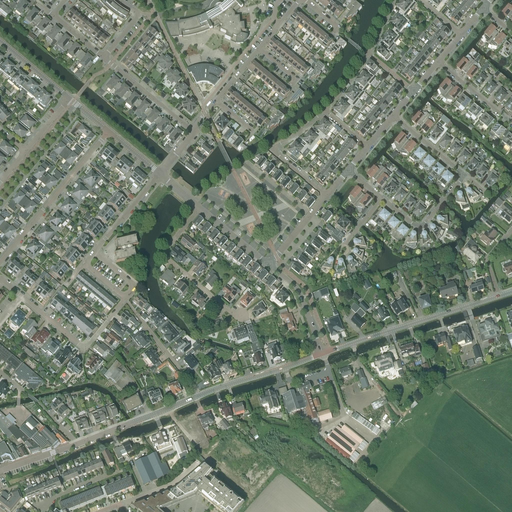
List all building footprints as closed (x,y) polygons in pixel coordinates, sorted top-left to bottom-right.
[(16,10),(16,11),(20,15),(23,11),(25,13),(28,10),(26,8),(29,5),(28,4),(25,1),(24,2),(24,1),(23,2),(21,0),(20,0),(14,8),(16,10)] [(108,11),(115,3),(114,3),(112,2),(113,1),(111,0),(109,0),(103,7),(101,8),(106,13),(108,11)] [(225,3),(222,5),(222,4),(221,4),(220,4),(219,4),(218,4),(217,5),(216,6),(215,7),(215,8),(215,9),(215,10),(214,11),(211,12),(208,14),(205,15),(202,16),(199,17),(196,19),(193,19),(190,20),(187,21),(184,21),(181,22),(178,22),(178,23),(176,24),(173,24),(169,24),(166,24),(171,37),(172,37),(176,37),(179,37),(179,38),(182,38),(182,36),(187,36),(190,35),(193,34),(197,34),(200,33),(203,31),(206,30),(209,29),(210,30),(213,29),(212,28),(216,26),(219,24),(220,25),(222,26),(221,30),(227,33),(225,37),(234,41),(233,42),(237,43),(237,44),(238,44),(239,44),(240,44),(241,44),(242,44),(243,43),(244,43),(244,42),(245,41),(246,41),(246,40),(246,39),(247,38),(247,37),(247,36),(246,33),(245,33),(244,23),(240,24),(240,17),(235,17),(235,14),(234,14),(235,13),(238,11),(240,8),(241,9),(243,7),(242,6),(243,5),(245,3),(247,0),(227,0),(225,3)] [(326,0),(322,5),(322,6),(322,5),(324,7),(326,9),(332,0),(326,0)] [(330,12),(336,5),(332,1),(333,0),(332,0),(326,9),(326,8),(328,10),(330,12)] [(362,7),(353,0),(346,8),(350,12),(344,19),(345,19),(346,18),(348,19),(348,20),(351,17),(352,19),(355,16),(356,17),(355,17),(356,17),(358,13),(357,13),(358,11),(358,12),(362,7)] [(400,2),(411,10),(416,4),(412,0),(408,0),(408,1),(407,0),(400,0),(400,1),(401,1),(400,2)] [(473,4),(468,0),(464,0),(463,2),(470,8),(473,4)] [(11,11),(2,4),(0,2),(0,9),(7,16),(11,11)] [(411,10),(400,2),(397,6),(401,10),(399,12),(409,21),(405,17),(411,10)] [(460,6),(467,12),(470,8),(463,2),(460,6)] [(113,15),(119,6),(118,7),(116,5),(117,5),(115,3),(108,11),(113,15)] [(336,5),(330,12),(332,13),(331,14),(333,15),(341,6),(337,3),(336,5)] [(509,18),(511,14),(511,4),(510,4),(501,14),(504,16),(505,15),(509,18)] [(467,12),(460,6),(458,5),(455,9),(463,16),(467,12)] [(117,20),(123,10),(123,9),(123,10),(121,9),(121,8),(119,6),(113,15),(118,18),(116,20),(117,20)] [(338,19),(344,11),(345,10),(341,6),(333,15),(334,15),(336,16),(335,17),(338,19)] [(67,20),(69,21),(78,11),(73,8),(66,17),(68,19),(67,20)] [(29,11),(27,14),(29,16),(26,19),(30,23),(32,21),(36,25),(41,18),(39,16),(38,17),(37,16),(39,14),(38,13),(38,12),(35,10),(34,9),(31,12),(29,11)] [(452,13),(460,20),(463,16),(455,9),(452,13)] [(123,10),(117,20),(122,24),(125,19),(126,19),(128,15),(127,15),(128,13),(126,12),(126,11),(123,10)] [(73,24),(80,16),(76,13),(78,12),(78,11),(69,21),(70,21),(72,22),(71,23),(73,24)] [(293,24),(295,22),(301,15),(301,14),(299,12),(299,13),(297,11),(289,20),(293,24)] [(393,19),(403,28),(409,21),(399,12),(403,16),(401,18),(396,14),(393,18),(393,19)] [(460,20),(452,13),(448,17),(457,24),(460,20)] [(299,25),(305,18),(301,15),(295,22),(299,25)] [(80,16),(73,24),(74,25),(74,24),(76,26),(75,26),(77,28),(78,27),(84,20),(80,16)] [(303,28),(309,21),(305,18),(299,25),(303,28)] [(47,34),(48,32),(51,29),(53,27),(50,25),(49,26),(48,25),(50,23),(49,22),(46,19),(46,20),(45,19),(43,22),(41,20),(38,23),(40,25),(37,29),(42,33),(43,31),(47,34)] [(397,35),(403,28),(393,19),(389,24),(393,27),(391,30),(401,37),(397,35)] [(84,20),(78,27),(80,29),(79,29),(81,31),(89,21),(88,23),(84,20)] [(89,21),(81,31),(82,31),(84,32),(83,33),(85,34),(93,25),(89,21)] [(307,31),(313,24),(309,21),(303,28),(307,31)] [(151,28),(149,30),(147,32),(157,40),(155,38),(158,35),(161,33),(157,24),(155,23),(152,26),(153,27),(151,29),(151,28)] [(313,24),(307,31),(311,35),(316,28),(313,24)] [(93,25),(85,34),(86,34),(87,35),(87,36),(89,38),(96,29),(92,26),(93,25)] [(441,25),(438,29),(446,36),(450,32),(441,25)] [(488,44),(497,32),(494,29),(494,28),(492,26),(483,36),(485,41),(488,44)] [(57,42),(58,41),(61,37),(63,36),(60,33),(59,35),(58,34),(60,31),(59,31),(60,30),(56,27),(56,28),(55,27),(53,30),(51,29),(48,32),(50,33),(47,37),(52,41),(53,39),(57,42)] [(96,29),(89,38),(90,37),(91,39),(93,41),(100,33),(101,31),(98,27),(96,29)] [(315,38),(320,31),(316,28),(311,35),(315,38)] [(446,36),(438,29),(435,33),(443,40),(446,36)] [(385,35),(385,36),(395,44),(401,37),(391,30),(395,32),(393,35),(388,31),(384,35),(385,35)] [(320,31),(315,38),(318,41),(319,41),(324,34),(320,31)] [(157,40),(147,32),(143,36),(153,44),(157,40)] [(97,44),(104,36),(100,33),(93,41),(94,40),(95,42),(97,44)] [(431,37),(440,44),(443,40),(435,33),(431,37)] [(497,48),(505,37),(502,35),(502,36),(498,33),(488,44),(491,47),(492,46),(497,47),(497,48)] [(317,43),(321,46),(328,38),(329,37),(327,35),(326,36),(324,34),(319,41),(318,41),(317,43)] [(67,51),(69,49),(68,49),(71,46),(73,44),(70,42),(69,43),(68,42),(70,40),(69,39),(70,38),(67,36),(66,36),(65,36),(63,39),(61,37),(58,41),(60,42),(57,45),(62,50),(64,48),(67,51)] [(108,39),(104,36),(97,44),(99,45),(99,46),(101,47),(108,39)] [(140,40),(150,48),(153,44),(143,36),(140,40)] [(389,51),(395,44),(385,36),(381,40),(385,44),(383,46),(393,54),(389,51)] [(272,50),(272,49),(278,43),(280,40),(275,37),(268,46),(270,48),(269,48),(272,50)] [(440,44),(431,37),(428,41),(437,48),(440,44)] [(330,39),(328,38),(321,46),(325,49),(333,40),(331,39),(330,39)] [(333,42),(325,52),(325,53),(326,52),(328,54),(328,55),(329,53),(331,55),(334,53),(335,54),(335,55),(338,52),(339,52),(339,53),(341,49),(340,49),(342,47),(343,48),(346,44),(340,39),(336,45),(333,42)] [(150,48),(140,40),(137,44),(145,50),(147,52),(150,48)] [(426,46),(433,52),(437,48),(428,41),(429,43),(426,46)] [(276,53),(281,46),(278,43),(272,49),(272,50),(276,53)] [(74,56),(77,59),(83,52),(80,50),(79,51),(78,51),(80,48),(79,48),(80,47),(77,44),(76,45),(75,44),(73,47),(71,46),(68,49),(69,49),(70,50),(67,54),(72,58),(74,56)] [(134,47),(142,54),(145,50),(137,44),(134,47)] [(280,56),(285,49),(281,46),(276,53),(280,56)] [(393,54),(383,46),(387,49),(385,51),(381,48),(377,53),(387,61),(393,54)] [(433,52),(426,46),(423,50),(430,56),(433,52)] [(142,54),(134,47),(131,51),(139,58),(142,54)] [(284,59),(289,52),(285,49),(280,56),(284,59)] [(418,53),(427,60),(430,56),(423,50),(420,54),(419,53),(418,53)] [(127,55),(135,62),(139,58),(131,51),(127,55)] [(85,54),(83,52),(77,59),(81,62),(79,64),(82,66),(74,75),(78,79),(92,63),(90,61),(92,58),(91,58),(92,57),(89,54),(88,55),(87,54),(85,57),(84,56),(85,54)] [(287,63),(293,56),(289,52),(284,59),(287,63)] [(427,60),(418,53),(415,57),(423,64),(427,60)] [(135,62),(127,55),(124,59),(134,67),(132,66),(135,62)] [(291,66),(297,59),(293,56),(287,63),(291,66)] [(168,70),(172,65),(170,63),(171,61),(166,57),(165,59),(162,57),(158,61),(161,63),(159,66),(164,70),(166,68),(168,70)] [(412,61),(420,68),(423,64),(415,57),(412,61)] [(464,72),(474,61),(471,58),(470,59),(465,58),(457,68),(460,70),(460,69),(464,72)] [(134,67),(124,59),(121,63),(130,71),(134,67)] [(295,69),(301,62),(297,59),(291,66),(295,69)] [(321,71),(325,67),(316,60),(310,68),(314,72),(308,79),(309,77),(311,79),(311,80),(314,77),(315,79),(318,76),(319,77),(321,73),(320,73),(321,71)] [(370,69),(368,72),(376,79),(374,77),(380,70),(369,61),(366,66),(370,69)] [(420,68),(412,61),(409,65),(417,72),(420,68)] [(470,79),(479,69),(477,64),(474,61),(465,73),(468,76),(467,77),(470,79)] [(4,65),(2,63),(0,65),(0,70),(3,73),(10,65),(7,62),(4,65)] [(252,73),(253,73),(253,72),(258,66),(259,65),(257,63),(256,64),(254,62),(248,70),(252,73)] [(301,62),(295,69),(299,72),(305,65),(301,62)] [(305,64),(305,65),(299,72),(301,74),(303,76),(310,68),(305,64)] [(14,68),(10,65),(3,73),(9,78),(14,73),(11,71),(14,68)] [(405,69),(414,76),(417,72),(409,65),(405,69)] [(220,78),(224,73),(219,70),(215,68),(211,67),(206,66),(202,66),(197,67),(193,68),(188,70),(194,83),(195,82),(197,85),(199,84),(201,83),(203,83),(205,83),(207,83),(210,84),(212,85),(214,87),(221,79),(220,78)] [(257,76),(262,69),(258,66),(253,72),(253,73),(257,76)] [(261,79),(266,72),(262,69),(257,76),(261,79)] [(414,76),(405,69),(402,73),(410,80),(414,76)] [(176,84),(180,79),(178,77),(179,75),(175,71),(173,73),(170,71),(166,75),(169,78),(167,80),(172,84),(174,82),(176,84)] [(16,75),(14,73),(9,78),(8,80),(13,85),(22,75),(19,72),(16,75)] [(265,82),(270,75),(266,72),(261,79),(265,82)] [(360,76),(360,77),(370,85),(376,79),(368,72),(370,73),(368,76),(363,72),(359,76),(360,76)] [(479,85),(480,87),(485,81),(487,83),(492,77),(488,74),(486,76),(483,73),(474,83),(478,86),(479,85)] [(26,78),(22,75),(13,85),(19,90),(21,88),(25,83),(23,81),(26,78)] [(269,85),(274,79),(270,75),(265,82),(269,85)] [(147,85),(151,81),(146,76),(142,81),(147,85)] [(116,92),(118,90),(120,87),(121,87),(122,85),(119,83),(118,84),(117,83),(119,81),(118,80),(119,79),(116,77),(115,77),(114,77),(112,80),(110,78),(97,94),(101,97),(108,88),(111,91),(113,89),(116,92)] [(358,87),(365,93),(364,92),(370,85),(360,77),(356,81),(360,85),(358,87)] [(273,88),(278,82),(274,79),(269,85),(273,88)] [(443,98),(452,86),(449,83),(450,82),(447,80),(438,90),(441,95),(440,95),(443,98)] [(28,85),(25,83),(21,88),(27,93),(34,85),(30,82),(28,85)] [(277,91),(282,85),(278,82),(273,88),(277,91)] [(394,82),(391,86),(399,93),(402,89),(394,82)] [(493,82),(484,92),(488,95),(489,94),(490,95),(495,90),(497,92),(502,86),(498,82),(498,83),(496,84),(493,82)] [(37,88),(34,85),(27,93),(33,98),(37,93),(35,91),(37,88)] [(118,90),(119,91),(116,95),(125,102),(128,98),(131,95),(132,93),(129,91),(128,92),(127,92),(129,89),(129,88),(126,85),(125,86),(125,85),(122,88),(121,87),(120,87),(118,90)] [(184,98),(188,93),(186,91),(188,89),(183,85),(181,87),(179,85),(174,90),(177,92),(175,94),(180,98),(182,96),(184,98)] [(282,85),(277,91),(280,94),(281,95),(286,88),(282,85)] [(349,91),(359,100),(365,93),(358,87),(359,88),(357,90),(352,86),(349,90),(349,91)] [(399,93),(391,86),(387,90),(396,97),(399,93)] [(452,101),(461,91),(458,89),(457,90),(453,87),(444,98),(446,101),(447,100),(452,101)] [(288,90),(286,88),(281,95),(280,94),(280,95),(284,98),(284,99),(290,91),(288,90)] [(229,101),(229,100),(235,93),(235,94),(236,93),(232,89),(225,97),(227,99),(229,101)] [(301,99),(305,94),(298,89),(294,95),(291,93),(283,103),(286,105),(287,103),(289,105),(293,103),(294,104),(293,105),(294,105),(296,102),(297,103),(299,99),(300,98),(301,99)] [(384,94),(392,101),(396,97),(387,90),(384,94)] [(504,90),(503,90),(495,99),(495,100),(498,103),(499,102),(500,104),(505,98),(507,100),(511,94),(511,93),(508,91),(506,93),(504,90)] [(347,102),(353,107),(359,100),(349,91),(345,96),(349,99),(347,102)] [(40,95),(37,93),(33,98),(39,103),(46,95),(42,92),(40,95)] [(233,104),(239,97),(235,94),(235,93),(229,100),(229,101),(233,104)] [(137,109),(138,107),(141,103),(142,102),(140,100),(139,101),(138,100),(140,98),(139,97),(139,96),(136,94),(135,94),(132,96),(131,95),(128,98),(129,100),(127,103),(131,107),(133,106),(137,109)] [(392,101),(384,94),(381,98),(389,105),(392,101)] [(46,95),(39,103),(37,105),(43,110),(49,103),(47,101),(49,98),(46,95)] [(460,106),(464,109),(471,102),(466,98),(462,95),(453,107),(454,105),(458,109),(460,106)] [(237,107),(243,100),(239,97),(233,104),(237,107)] [(378,102),(386,109),(389,105),(381,98),(378,102)] [(190,110),(192,112),(196,107),(194,105),(196,103),(191,99),(189,101),(186,99),(182,104),(185,106),(183,108),(188,112),(190,110)] [(241,110),(247,103),(243,100),(237,107),(241,110)] [(338,105),(348,114),(353,107),(347,102),(345,104),(341,100),(337,104),(338,105)] [(147,117),(148,115),(151,112),(152,110),(150,108),(149,109),(148,108),(150,106),(149,105),(146,102),(146,103),(145,102),(142,105),(141,103),(138,107),(140,108),(137,112),(142,116),(143,114),(147,117)] [(386,109),(378,102),(374,106),(383,113),(386,109)] [(245,113),(251,107),(247,103),(241,110),(245,113)] [(342,121),(348,114),(338,105),(334,110),(338,113),(336,116),(342,121)] [(474,105),(464,116),(465,116),(467,114),(470,117),(472,116),(476,119),(482,111),(478,108),(477,108),(474,105)] [(371,110),(379,117),(383,113),(374,106),(371,110)] [(249,117),(255,110),(251,107),(245,113),(249,117)] [(281,121),(284,116),(275,109),(270,116),(274,119),(267,128),(268,127),(270,128),(270,129),(274,126),(275,128),(274,128),(275,128),(277,125),(278,126),(278,127),(280,123),(280,122),(279,122),(280,120),(281,121)] [(6,112),(0,116),(0,120),(2,123),(6,119),(8,121),(13,116),(8,110),(6,112)] [(157,125),(158,124),(161,120),(163,119),(160,116),(159,118),(158,117),(160,114),(159,114),(159,113),(156,110),(156,111),(155,110),(153,113),(151,112),(148,115),(150,117),(147,120),(152,124),(153,122),(157,125)] [(253,120),(259,113),(255,110),(249,117),(253,120)] [(379,117),(371,110),(368,114),(376,121),(379,117)] [(419,126),(429,115),(426,112),(425,113),(420,112),(420,111),(412,122),(415,124),(416,123),(419,126)] [(32,126),(33,126),(34,125),(35,124),(36,123),(37,122),(37,123),(38,122),(26,113),(28,115),(25,118),(24,117),(22,116),(19,121),(29,130),(30,129),(29,129),(32,126)] [(259,113),(253,120),(257,123),(263,116),(262,116),(259,113)] [(365,118),(373,125),(376,121),(368,114),(365,118)] [(219,115),(213,121),(217,124),(216,125),(222,130),(228,123),(225,120),(224,121),(221,118),(218,116),(219,115)] [(263,115),(262,116),(263,116),(257,123),(259,125),(258,125),(261,127),(267,119),(263,115)] [(426,133),(434,123),(432,118),(429,115),(420,127),(424,130),(423,131),(426,133)] [(485,115),(476,126),(478,124),(482,127),(483,125),(487,129),(494,121),(489,117),(489,118),(485,115)] [(373,125),(365,118),(364,118),(366,119),(363,123),(361,121),(361,122),(370,128),(373,125)] [(163,131),(167,134),(172,127),(170,125),(169,126),(168,125),(170,123),(169,122),(170,122),(166,119),(166,120),(165,119),(163,122),(161,120),(158,124),(160,125),(157,129),(162,133),(163,131)] [(320,124),(330,132),(336,125),(329,120),(327,123),(323,119),(319,123),(320,123),(320,124)] [(358,125),(366,132),(370,128),(361,122),(358,125)] [(24,136),(25,135),(26,134),(27,134),(28,133),(29,132),(30,132),(19,123),(18,123),(20,124),(17,127),(16,130),(14,132),(12,131),(23,140),(21,139),(24,136)] [(78,131),(82,134),(86,130),(82,127),(82,126),(78,123),(71,131),(72,132),(70,134),(75,139),(77,136),(75,135),(78,131)] [(330,132),(320,124),(316,128),(320,132),(318,134),(316,132),(324,139),(330,132)] [(435,140),(435,141),(442,134),(441,133),(443,131),(440,129),(442,127),(437,124),(432,131),(434,133),(430,137),(431,137),(430,138),(434,141),(435,140)] [(497,124),(488,135),(490,133),(493,137),(495,135),(499,138),(505,131),(501,127),(500,127),(497,124)] [(366,132),(358,125),(355,130),(363,136),(366,132)] [(172,127),(167,134),(170,137),(169,139),(172,141),(164,150),(168,153),(181,137),(179,136),(182,133),(181,132),(182,132),(178,129),(178,130),(177,129),(175,131),(174,130),(175,129),(172,127)] [(86,130),(82,134),(86,137),(83,141),(81,139),(79,142),(84,146),(86,144),(87,145),(94,136),(90,133),(86,130)] [(239,138),(234,134),(229,130),(223,138),(227,142),(228,142),(227,142),(230,138),(235,143),(237,140),(239,138)] [(306,136),(316,144),(322,138),(324,139),(316,132),(314,135),(309,131),(306,135),(306,136)] [(444,148),(445,149),(451,141),(448,139),(450,136),(446,132),(441,138),(443,140),(440,144),(440,145),(440,146),(443,149),(444,148)] [(398,151),(407,140),(404,137),(405,136),(402,133),(393,144),(394,144),(396,148),(395,149),(398,151)] [(511,136),(511,137),(508,134),(499,145),(500,144),(504,147),(506,145),(510,149),(511,146),(511,136)] [(316,144),(306,136),(302,140),(306,144),(304,146),(301,144),(310,151),(316,144)] [(239,138),(237,140),(235,143),(232,146),(237,150),(240,146),(243,149),(243,150),(247,148),(247,147),(246,148),(242,144),(243,142),(244,142),(239,138)] [(348,138),(344,142),(352,149),(356,145),(348,138)] [(65,155),(69,151),(65,147),(68,144),(70,145),(72,143),(67,139),(65,141),(63,139),(60,143),(61,144),(57,148),(65,155)] [(453,156),(454,156),(460,149),(459,149),(461,146),(459,144),(460,142),(456,139),(450,146),(452,148),(449,152),(449,153),(449,154),(452,157),(453,156)] [(201,149),(203,150),(206,152),(209,155),(213,151),(213,150),(213,151),(209,148),(214,143),(211,140),(207,146),(205,144),(201,149)] [(407,155),(416,145),(413,143),(412,144),(408,141),(399,152),(402,154),(407,155)] [(6,160),(6,159),(7,159),(7,158),(8,156),(8,155),(9,154),(11,151),(13,152),(2,142),(2,143),(3,144),(1,147),(0,147),(0,154),(6,160)] [(291,147),(301,156),(307,149),(310,151),(301,144),(299,146),(294,142),(291,146),(292,147),(291,147)] [(352,149),(344,142),(341,146),(349,153),(352,149)] [(65,155),(73,161),(77,157),(77,158),(80,154),(79,152),(81,150),(76,146),(74,148),(76,150),(72,154),(69,151),(65,155)] [(339,151),(346,157),(349,153),(341,146),(342,147),(339,151)] [(113,151),(109,147),(106,150),(106,149),(104,148),(102,150),(98,154),(101,156),(102,155),(107,159),(113,151)] [(301,156),(291,147),(287,152),(292,155),(290,157),(296,163),(301,156)] [(62,159),(65,155),(57,148),(54,152),(53,151),(50,156),(51,157),(50,159),(55,163),(57,161),(55,159),(58,156),(62,159)] [(414,161),(415,161),(416,161),(417,161),(418,161),(419,161),(420,160),(425,155),(425,154),(425,153),(424,152),(423,151),(422,151),(421,150),(421,151),(419,150),(417,153),(415,151),(417,148),(410,157),(414,161)] [(462,164),(463,164),(469,157),(469,156),(471,154),(468,152),(468,151),(464,148),(459,154),(461,156),(458,160),(459,160),(458,161),(462,164)] [(193,158),(195,160),(198,162),(201,164),(201,165),(205,160),(201,157),(206,152),(203,150),(199,155),(197,154),(197,153),(193,158)] [(112,167),(116,161),(114,160),(118,155),(113,151),(107,159),(111,163),(109,165),(112,167)] [(346,157),(339,151),(336,155),(343,161),(346,157)] [(331,158),(339,165),(343,161),(336,155),(334,154),(331,158)] [(471,171),(472,172),(478,164),(480,162),(477,159),(478,158),(474,154),(468,161),(471,163),(467,168),(469,169),(468,169),(469,170),(470,170),(471,171)] [(73,161),(65,155),(62,159),(66,162),(63,166),(61,164),(59,166),(64,171),(66,169),(67,170),(70,166),(70,165),(73,161)] [(255,157),(259,161),(256,165),(255,165),(260,169),(264,164),(266,161),(267,161),(262,157),(259,155),(255,157)] [(423,169),(424,168),(424,169),(425,169),(426,169),(427,169),(428,169),(429,168),(430,168),(434,162),(435,161),(434,161),(433,160),(433,159),(432,159),(431,158),(430,158),(430,159),(429,158),(426,161),(424,159),(426,156),(419,165),(423,169)] [(339,165),(331,158),(328,162),(336,169),(339,165)] [(116,161),(112,167),(114,169),(115,168),(119,172),(127,163),(123,159),(122,159),(119,163),(116,161)] [(194,167),(198,162),(195,160),(191,165),(189,163),(185,167),(185,168),(185,167),(193,174),(197,169),(197,170),(194,167)] [(268,176),(272,171),(275,168),(270,164),(267,161),(266,161),(264,164),(267,167),(263,172),(268,176)] [(325,166),(333,172),(336,169),(328,162),(325,166)] [(45,179),(48,175),(44,172),(48,168),(49,170),(51,167),(46,163),(44,165),(43,164),(40,168),(40,169),(37,173),(45,179)] [(127,163),(119,172),(124,176),(123,176),(126,179),(130,173),(128,171),(132,167),(132,166),(127,163)] [(433,176),(434,177),(435,177),(436,177),(437,177),(437,176),(438,176),(438,175),(439,176),(444,170),(443,170),(444,169),(443,168),(442,167),(441,166),(440,166),(439,166),(438,165),(435,168),(433,167),(436,164),(435,163),(428,172),(433,176)] [(483,163),(478,169),(480,171),(476,175),(478,176),(478,177),(478,178),(479,178),(480,179),(480,178),(481,179),(488,172),(485,170),(487,166),(483,163)] [(374,180),(384,168),(381,166),(381,167),(376,165),(375,165),(367,175),(370,178),(371,177),(374,180)] [(333,172),(325,166),(321,169),(330,176),(333,172)] [(275,168),(272,171),(275,174),(271,179),(276,183),(276,182),(280,178),(283,175),(278,171),(275,168)] [(318,173),(326,180),(330,176),(321,169),(318,173)] [(381,187),(389,177),(387,172),(387,171),(385,169),(375,180),(379,183),(378,184),(381,187)] [(130,173),(126,179),(124,180),(127,182),(129,180),(133,184),(141,174),(136,170),(137,170),(136,170),(133,175),(130,173)] [(489,186),(491,187),(493,185),(494,185),(494,184),(495,183),(494,183),(497,180),(496,179),(498,177),(496,175),(497,173),(493,170),(487,177),(489,179),(486,183),(487,184),(487,185),(488,186),(489,186)] [(48,175),(45,179),(53,186),(56,182),(57,182),(60,178),(59,177),(60,175),(55,171),(53,173),(55,175),(52,178),(48,175)] [(437,180),(442,184),(445,187),(448,184),(453,178),(452,177),(453,177),(452,176),(452,175),(451,175),(450,174),(449,173),(448,174),(447,173),(444,176),(442,174),(445,171),(437,180)] [(86,176),(94,183),(96,184),(102,177),(97,173),(95,176),(91,172),(90,174),(89,173),(86,176)] [(45,179),(37,173),(33,177),(33,176),(30,180),(31,181),(29,183),(34,188),(36,185),(35,184),(38,180),(41,183),(45,179)] [(323,184),(326,180),(318,173),(315,177),(323,184)] [(145,178),(141,174),(133,184),(138,187),(142,183),(142,184),(144,182),(143,181),(146,178),(145,178)] [(284,189),(288,185),(291,181),(291,182),(291,181),(286,177),(286,178),(283,175),(280,178),(283,181),(279,185),(284,189)] [(94,183),(86,176),(84,179),(85,180),(83,181),(87,185),(85,187),(90,191),(96,184),(94,183)] [(391,195),(397,187),(399,185),(396,182),(392,178),(387,184),(389,186),(386,191),(387,192),(387,193),(388,193),(389,194),(391,195)] [(45,179),(41,183),(45,186),(42,190),(40,189),(38,191),(43,195),(45,193),(47,194),(50,190),(49,190),(53,186),(45,179)] [(292,196),(296,191),(299,188),(294,184),(291,182),(291,181),(288,185),(291,188),(288,192),(292,196),(293,196),(292,196)] [(406,195),(408,192),(405,190),(406,188),(402,185),(396,192),(398,194),(395,198),(396,199),(396,200),(396,201),(397,201),(398,202),(398,201),(400,202),(406,195)] [(90,191),(85,187),(83,189),(79,186),(78,188),(77,187),(75,190),(83,197),(86,192),(88,194),(90,191)] [(353,205),(363,194),(359,191),(360,190),(357,187),(349,197),(349,198),(351,202),(350,203),(353,205)] [(24,204),(28,200),(24,197),(27,193),(29,194),(31,192),(26,188),(24,190),(22,189),(19,193),(20,193),(16,197),(24,204)] [(300,202),(304,198),(307,195),(302,191),(299,188),(296,191),(300,194),(296,199),(300,203),(301,203),(300,202)] [(83,197),(75,190),(72,193),(73,194),(72,195),(76,199),(74,201),(79,205),(81,202),(79,201),(83,197)] [(118,190),(112,197),(121,205),(124,202),(125,200),(125,201),(122,198),(124,195),(118,190)] [(473,193),(470,191),(470,190),(469,190),(468,190),(467,190),(467,191),(466,191),(466,192),(466,193),(469,201),(473,199),(476,202),(479,198),(482,195),(476,190),(473,193)] [(463,198),(462,195),(462,194),(461,194),(460,193),(459,193),(458,193),(458,194),(457,194),(457,195),(456,203),(460,204),(463,210),(469,208),(470,208),(466,197),(463,198)] [(362,209),(371,199),(368,196),(367,197),(364,194),(354,206),(357,208),(357,207),(362,209)] [(415,203),(412,200),(414,198),(414,197),(410,194),(405,200),(407,202),(404,206),(405,207),(406,208),(406,209),(407,209),(408,209),(409,210),(415,203)] [(28,200),(24,204),(32,210),(36,206),(36,207),(40,203),(38,202),(40,199),(35,195),(33,198),(35,199),(31,203),(28,200)] [(310,198),(307,195),(304,198),(308,201),(304,206),(308,210),(309,209),(308,209),(315,202),(315,201),(310,197),(310,198)] [(24,204),(16,197),(13,201),(12,201),(9,205),(11,206),(9,208),(14,212),(16,210),(14,208),(17,205),(21,208),(24,204)] [(121,205),(112,197),(106,204),(112,209),(114,207),(117,210),(118,210),(117,209),(118,208),(119,208),(121,205)] [(505,202),(500,198),(494,204),(499,208),(505,202)] [(79,205),(74,201),(72,203),(68,200),(67,201),(66,201),(63,204),(73,212),(79,205)] [(424,210),(426,208),(423,205),(424,204),(420,200),(414,208),(417,209),(413,214),(415,215),(414,215),(415,216),(416,217),(417,217),(418,218),(420,216),(421,215),(422,215),(422,214),(422,213),(424,211),(424,210)] [(24,204),(21,208),(25,211),(22,215),(20,213),(18,216),(23,220),(25,218),(26,219),(30,215),(29,214),(32,210),(24,204)] [(73,212),(63,204),(61,207),(62,208),(60,209),(64,212),(62,215),(67,219),(71,215),(69,213),(71,210),(73,212)] [(112,209),(106,204),(107,205),(101,212),(102,212),(110,219),(113,216),(112,215),(113,214),(114,215),(114,214),(110,212),(112,209)] [(509,223),(511,219),(511,214),(511,212),(511,210),(505,204),(501,209),(504,212),(500,216),(501,216),(502,217),(503,219),(504,219),(509,223)] [(332,216),(327,212),(324,209),(324,208),(321,212),(325,215),(321,220),(325,224),(326,224),(325,223),(332,216)] [(377,225),(377,224),(378,225),(379,225),(380,225),(381,225),(382,225),(382,224),(383,224),(390,216),(389,216),(390,215),(389,214),(388,213),(387,212),(386,212),(385,212),(384,211),(381,214),(378,212),(381,209),(371,220),(377,225)] [(110,219),(102,212),(101,212),(100,211),(95,218),(101,223),(102,221),(106,224),(106,223),(107,222),(110,219)] [(0,225),(4,228),(7,224),(3,221),(7,217),(8,219),(10,217),(5,212),(3,214),(2,213),(0,215),(0,225)] [(67,219),(62,215),(60,217),(56,214),(55,215),(54,214),(52,218),(61,226),(67,219)] [(197,228),(200,231),(201,231),(203,228),(200,225),(203,220),(203,221),(204,220),(199,216),(199,217),(192,225),(192,224),(192,225),(197,229),(197,228)] [(386,232),(387,232),(387,233),(388,233),(389,233),(390,233),(391,232),(392,231),(392,232),(399,224),(399,223),(398,222),(398,221),(397,220),(396,220),(395,219),(394,220),(393,219),(391,222),(388,220),(391,217),(381,228),(386,232)] [(447,217),(439,218),(438,218),(437,218),(437,219),(437,220),(437,221),(437,222),(438,222),(442,224),(440,227),(448,230),(449,227),(451,223),(447,221),(447,217)] [(61,226),(52,218),(49,221),(50,222),(49,223),(53,226),(51,229),(56,233),(59,229),(57,227),(60,224),(61,226)] [(101,223),(95,218),(95,219),(93,221),(94,222),(90,226),(98,233),(101,230),(101,229),(102,228),(99,225),(101,223)] [(349,224),(350,224),(342,218),(337,224),(339,226),(336,229),(335,228),(342,234),(342,233),(341,233),(346,227),(349,224)] [(7,224),(4,228),(12,235),(15,231),(16,231),(19,227),(18,226),(19,224),(14,220),(12,222),(14,224),(11,227),(7,224)] [(207,224),(203,228),(201,231),(200,231),(205,235),(208,238),(209,238),(211,235),(208,232),(211,227),(212,227),(207,223),(207,224)] [(401,240),(401,239),(408,231),(408,230),(407,229),(407,228),(406,228),(405,227),(404,227),(403,228),(402,227),(400,230),(398,228),(400,225),(391,236),(395,240),(396,240),(397,240),(398,241),(399,240),(400,240),(401,240)] [(84,232),(89,237),(91,235),(94,238),(95,237),(94,237),(95,236),(98,233),(90,226),(87,231),(86,230),(84,232)] [(441,230),(434,226),(433,226),(432,226),(431,227),(430,228),(430,229),(430,230),(433,233),(430,235),(435,242),(439,248),(442,246),(438,240),(441,237),(439,234),(441,230)] [(12,235),(4,228),(0,232),(4,236),(1,239),(0,238),(0,242),(2,244),(4,242),(6,243),(9,239),(12,235)] [(56,233),(51,229),(49,231),(45,228),(44,229),(43,228),(40,232),(50,240),(56,233)] [(493,239),(497,234),(492,229),(487,235),(486,233),(481,239),(489,246),(494,240),(493,239)] [(215,230),(211,235),(209,238),(208,238),(213,242),(216,245),(217,245),(219,241),(216,238),(219,234),(220,234),(215,230)] [(50,240),(40,232),(38,235),(39,235),(37,237),(41,240),(39,242),(44,247),(50,240)] [(84,232),(83,232),(77,239),(87,247),(89,243),(90,242),(91,242),(87,239),(89,237),(84,232)] [(318,236),(323,240),(326,243),(330,238),(333,234),(330,232),(326,236),(322,232),(318,236),(318,237),(318,236)] [(406,245),(412,248),(413,248),(414,248),(415,248),(415,247),(416,247),(416,246),(416,245),(416,243),(417,243),(416,235),(416,234),(415,234),(415,233),(414,233),(413,233),(412,233),(412,234),(411,234),(410,238),(407,237),(403,244),(406,246),(406,245)] [(431,241),(426,234),(425,233),(424,233),(423,233),(423,234),(422,234),(422,235),(422,240),(419,240),(420,251),(424,251),(424,248),(427,247),(427,243),(431,241)] [(131,247),(138,245),(137,245),(135,237),(136,237),(136,236),(115,241),(115,242),(117,241),(119,249),(117,249),(117,250),(119,250),(120,252),(114,254),(115,254),(117,262),(116,262),(116,263),(136,258),(136,257),(135,258),(134,250),(134,249),(132,249),(131,247)] [(186,236),(181,242),(191,250),(196,244),(186,236)] [(223,237),(219,241),(217,245),(216,245),(221,249),(225,251),(227,248),(224,245),(227,241),(228,241),(223,237)] [(363,238),(355,241),(354,241),(354,242),(354,243),(354,244),(354,245),(355,246),(359,246),(359,249),(367,251),(368,248),(367,247),(368,243),(364,242),(363,238)] [(87,247),(77,239),(79,240),(75,245),(74,244),(72,246),(78,251),(79,249),(83,251),(84,250),(87,247)] [(312,244),(316,248),(319,251),(323,246),(326,243),(323,240),(320,244),(315,240),(311,244),(311,245),(312,244)] [(463,253),(468,257),(467,257),(467,258),(467,259),(468,260),(469,260),(469,261),(470,261),(471,261),(471,260),(472,260),(475,263),(481,256),(476,251),(476,250),(475,249),(477,246),(470,240),(464,247),(466,249),(463,253)] [(44,247),(39,242),(37,245),(33,242),(32,243),(31,242),(29,245),(38,253),(44,247)] [(231,244),(227,248),(225,251),(224,251),(229,255),(233,258),(236,255),(232,252),(236,247),(236,248),(236,247),(231,243),(231,244)] [(38,253),(29,245),(26,248),(27,249),(26,251),(30,254),(28,256),(33,260),(38,253)] [(72,246),(66,253),(67,254),(75,260),(78,257),(79,256),(76,253),(78,251),(72,246)] [(176,247),(171,254),(176,258),(174,260),(178,263),(180,261),(181,262),(186,256),(176,247)] [(316,254),(319,251),(316,248),(313,252),(309,248),(308,248),(304,252),(305,253),(305,252),(309,256),(313,259),(312,259),(313,259),(317,254),(316,254)] [(239,250),(236,255),(233,258),(232,258),(237,262),(241,265),(244,262),(240,259),(244,254),(239,250)] [(364,252),(356,250),(355,250),(355,251),(354,251),(353,252),(353,253),(353,254),(354,255),(357,257),(355,260),(364,267),(365,265),(363,263),(363,262),(366,259),(363,256),(364,252)] [(75,260),(67,254),(64,258),(63,257),(60,260),(66,265),(68,262),(71,265),(72,265),(71,265),(72,264),(75,260)] [(310,262),(312,259),(313,259),(309,256),(306,260),(302,256),(298,261),(303,264),(306,267),(310,263),(310,262)] [(247,257),(244,262),(241,265),(240,265),(245,269),(249,271),(249,272),(252,268),(248,265),(252,261),(247,257)] [(358,264),(352,259),(351,258),(350,258),(349,258),(348,259),(348,260),(347,260),(347,261),(349,265),(346,266),(349,274),(352,273),(356,271),(355,267),(358,264)] [(332,270),(333,262),(334,262),(333,261),(333,260),(332,259),(331,259),(330,259),(329,260),(327,263),(324,261),(319,267),(322,269),(325,272),(328,269),(332,270)] [(12,273),(20,263),(15,260),(11,264),(11,263),(9,265),(9,266),(7,269),(8,269),(9,270),(12,273)] [(60,263),(56,268),(64,274),(66,271),(67,270),(68,270),(64,267),(66,265),(60,260),(58,262),(60,263)] [(346,269),(343,262),(343,261),(342,261),(341,260),(340,260),(340,261),(339,261),(338,262),(338,266),(335,266),(332,278),(336,278),(336,274),(341,275),(341,271),(346,269)] [(20,263),(12,273),(15,276),(15,275),(17,276),(16,277),(17,277),(20,272),(23,274),(27,268),(25,266),(24,267),(20,263)] [(200,263),(193,272),(199,277),(207,268),(200,263)] [(255,264),(252,268),(249,272),(249,271),(249,272),(253,276),(254,275),(257,278),(260,275),(256,272),(260,268),(260,267),(255,263),(255,264)] [(511,263),(503,266),(504,269),(503,269),(503,270),(503,272),(504,272),(505,272),(506,274),(507,274),(508,275),(511,273),(511,263)] [(306,267),(303,264),(299,268),(295,264),(291,269),(292,269),(299,275),(303,271),(303,270),(306,267)] [(61,278),(64,274),(56,268),(54,267),(48,273),(55,279),(56,276),(60,279),(61,277),(61,278)] [(27,268),(23,274),(25,276),(21,280),(21,281),(22,280),(23,281),(22,282),(26,284),(32,276),(28,273),(30,271),(27,268)] [(170,271),(168,269),(160,279),(163,282),(163,281),(168,285),(168,286),(170,288),(175,281),(173,280),(176,276),(172,273),(172,271),(170,271)] [(212,288),(218,280),(214,276),(216,273),(212,270),(208,275),(210,277),(205,283),(212,288)] [(263,271),(260,275),(257,278),(261,282),(262,282),(265,285),(268,282),(264,279),(268,274),(263,270),(263,271)] [(75,280),(79,284),(85,277),(83,275),(82,276),(80,274),(75,280)] [(32,276),(26,284),(29,287),(31,288),(30,288),(34,284),(36,286),(41,280),(39,278),(38,279),(34,275),(32,276)] [(83,287),(89,280),(85,277),(79,284),(83,287)] [(271,277),(268,282),(265,285),(269,289),(270,289),(273,292),(276,289),(272,285),(276,281),(271,277)] [(41,280),(36,286),(39,287),(35,292),(37,293),(36,293),(40,296),(47,286),(43,283),(44,282),(41,280)] [(87,290),(93,283),(89,280),(83,287),(87,290)] [(179,296),(180,295),(180,296),(182,294),(184,295),(190,288),(184,283),(183,284),(179,281),(174,287),(178,290),(176,292),(176,293),(179,296)] [(476,286),(478,292),(484,290),(482,284),(481,281),(475,283),(476,286)] [(91,293),(96,287),(93,283),(87,290),(91,293)] [(447,298),(458,294),(455,285),(454,285),(453,283),(447,285),(448,288),(439,290),(442,299),(445,298),(445,299),(447,298)] [(52,290),(47,286),(40,296),(43,299),(43,298),(44,299),(44,300),(48,295),(50,297),(55,292),(52,289),(52,290)] [(230,303),(237,294),(231,289),(227,286),(223,291),(227,294),(224,298),(230,303)] [(472,294),(478,292),(476,286),(470,288),(472,294)] [(95,297),(100,290),(96,287),(91,293),(95,297)] [(245,296),(240,302),(247,307),(255,297),(249,292),(250,290),(248,288),(243,294),(245,296)] [(282,305),(288,297),(285,295),(284,295),(278,290),(279,290),(279,289),(273,296),(274,296),(274,295),(277,298),(276,299),(276,300),(276,299),(282,304),(282,305)] [(99,300),(104,293),(100,290),(95,297),(99,300)] [(327,290),(320,293),(322,298),(330,295),(327,290)] [(103,303),(108,297),(104,293),(99,300),(103,303)] [(51,305),(55,309),(63,300),(56,294),(52,299),(54,301),(51,305)] [(201,309),(205,304),(203,302),(205,300),(197,294),(192,300),(199,307),(201,309)] [(146,312),(150,307),(146,303),(147,303),(142,299),(142,298),(140,297),(139,297),(138,296),(133,302),(142,309),(142,308),(146,312)] [(107,306),(112,300),(108,297),(103,303),(107,306)] [(396,301),(403,312),(409,308),(402,297),(396,301)] [(422,310),(431,307),(428,297),(418,300),(419,304),(420,304),(422,310)] [(59,312),(67,303),(63,300),(55,309),(59,312)] [(116,303),(112,300),(107,306),(111,310),(116,303)] [(174,301),(171,305),(177,310),(180,306),(174,301)] [(259,307),(253,312),(257,318),(266,312),(263,309),(266,307),(262,301),(257,305),(259,307)] [(403,312),(396,301),(390,305),(397,315),(403,312)] [(63,316),(71,306),(67,303),(59,312),(63,316)] [(357,315),(351,321),(360,329),(366,323),(361,318),(365,314),(360,309),(355,304),(353,306),(358,311),(356,314),(357,315)] [(67,319),(75,310),(71,306),(63,316),(67,319)] [(383,321),(389,317),(383,307),(376,311),(383,321)] [(17,326),(18,327),(24,321),(23,319),(25,316),(18,310),(17,312),(15,314),(13,316),(13,317),(10,320),(12,322),(11,323),(11,324),(15,327),(16,327),(17,326)] [(71,323),(79,313),(75,310),(67,319),(71,323)] [(123,325),(126,327),(129,324),(127,322),(129,320),(134,325),(137,323),(132,316),(131,317),(128,315),(129,314),(128,313),(127,311),(126,311),(125,312),(120,317),(122,319),(120,322),(123,325)] [(155,326),(157,329),(164,323),(162,320),(163,319),(160,316),(161,315),(158,312),(158,313),(157,312),(150,319),(150,320),(152,323),(153,322),(156,326),(155,326)] [(297,330),(291,314),(288,315),(287,312),(281,315),(282,319),(285,318),(287,326),(285,326),(287,331),(289,330),(290,333),(297,330)] [(76,326),(83,317),(79,313),(71,323),(76,326)] [(83,317),(76,326),(80,330),(86,322),(82,319),(83,317)] [(330,324),(327,325),(331,337),(339,334),(338,332),(343,330),(338,317),(328,321),(330,324)] [(490,319),(476,324),(482,342),(501,336),(497,325),(494,326),(493,322),(491,323),(490,319)] [(33,329),(36,325),(30,320),(22,330),(26,333),(24,335),(29,339),(36,332),(33,329)] [(213,329),(221,326),(219,321),(217,322),(217,320),(209,322),(210,325),(211,325),(213,329)] [(90,326),(86,322),(80,330),(84,333),(92,324),(90,326)] [(126,327),(123,325),(121,327),(116,323),(111,329),(116,333),(116,334),(118,336),(119,335),(119,336),(123,332),(124,333),(128,329),(126,327)] [(98,329),(92,324),(84,333),(88,337),(92,332),(94,334),(98,329)] [(170,343),(178,336),(168,324),(161,330),(166,335),(164,337),(170,343)] [(234,333),(231,334),(233,340),(236,339),(237,341),(243,339),(249,337),(253,345),(258,343),(255,333),(249,335),(249,334),(246,326),(246,325),(233,330),(234,333)] [(471,340),(467,327),(464,328),(464,326),(460,327),(461,329),(453,331),(458,347),(471,343),(470,340),(471,340)] [(8,330),(4,335),(9,339),(13,334),(8,330)] [(42,345),(49,336),(42,330),(38,335),(36,333),(30,340),(35,343),(37,343),(37,344),(37,345),(38,345),(39,346),(40,346),(41,345),(42,345)] [(117,344),(120,340),(111,333),(109,335),(107,333),(102,339),(104,341),(103,342),(110,348),(115,342),(117,344)] [(139,333),(132,338),(139,346),(140,345),(143,349),(144,347),(149,344),(150,343),(150,342),(147,339),(143,333),(141,335),(139,333)] [(173,341),(174,342),(181,336),(179,334),(178,336),(173,341)] [(435,348),(438,347),(446,344),(447,345),(446,345),(448,351),(452,350),(450,344),(448,338),(445,339),(443,334),(435,337),(436,342),(433,343),(435,348)] [(41,349),(45,353),(47,351),(52,356),(58,349),(57,348),(60,345),(55,341),(53,343),(49,339),(41,349)] [(182,342),(174,348),(178,354),(181,353),(183,355),(191,349),(187,344),(188,344),(184,339),(182,341),(182,342)] [(253,345),(251,346),(255,356),(255,358),(252,359),(254,364),(257,363),(258,365),(264,363),(262,358),(263,358),(261,354),(263,354),(262,352),(259,343),(258,343),(253,345)] [(108,353),(110,351),(104,346),(102,348),(98,344),(93,350),(102,357),(106,351),(108,353)] [(187,357),(183,361),(186,364),(188,367),(191,370),(192,371),(195,368),(195,367),(197,365),(189,356),(194,353),(201,347),(199,344),(192,350),(186,355),(187,357)] [(406,346),(409,355),(414,354),(415,357),(421,355),(418,345),(413,347),(412,344),(406,346)] [(409,355),(406,346),(399,349),(402,358),(409,355)] [(2,347),(0,348),(0,362),(2,360),(5,363),(12,355),(2,347)] [(274,360),(280,358),(279,354),(280,354),(278,347),(269,350),(271,356),(272,356),(274,360)] [(481,358),(478,347),(472,349),(476,360),(481,358)] [(144,354),(144,355),(146,358),(147,358),(147,357),(153,366),(149,369),(151,372),(161,365),(159,362),(157,360),(159,358),(156,354),(155,352),(154,352),(151,348),(144,353),(144,354)] [(53,358),(61,365),(71,354),(70,353),(70,351),(67,349),(66,350),(65,349),(61,353),(59,351),(53,358)] [(12,355),(5,363),(8,366),(5,369),(8,372),(12,368),(15,371),(22,363),(12,355)] [(375,360),(376,362),(373,363),(375,367),(377,366),(378,369),(392,364),(389,355),(375,360)] [(88,371),(91,374),(92,374),(94,371),(94,370),(93,369),(99,362),(101,364),(103,361),(98,357),(96,360),(92,357),(85,366),(89,369),(88,370),(88,371)] [(67,369),(66,371),(71,375),(72,373),(77,376),(81,371),(78,368),(81,364),(75,359),(72,363),(71,362),(67,368),(67,369)] [(103,368),(100,373),(108,380),(109,379),(116,384),(123,375),(122,373),(123,372),(123,371),(124,371),(124,370),(125,370),(125,369),(124,368),(121,366),(121,365),(115,361),(107,371),(103,368)] [(167,361),(157,368),(159,370),(167,364),(176,374),(177,373),(167,361)] [(217,363),(220,369),(223,368),(226,374),(227,374),(228,375),(229,374),(229,373),(233,371),(229,364),(223,367),(221,362),(217,363)] [(218,370),(220,369),(217,363),(214,365),(215,367),(207,370),(212,380),(213,380),(215,381),(219,379),(219,377),(220,376),(218,370)] [(25,381),(33,373),(23,364),(14,374),(18,377),(16,379),(20,382),(21,379),(25,382),(25,381)] [(421,366),(424,377),(430,375),(427,364),(421,366)] [(342,378),(352,375),(349,367),(340,371),(342,378)] [(359,380),(365,378),(362,370),(356,372),(359,380)] [(25,381),(29,384),(26,387),(29,390),(31,388),(35,391),(43,381),(33,373),(25,381)] [(5,396),(9,392),(6,390),(7,388),(1,383),(0,383),(0,396),(2,394),(5,396)] [(177,394),(181,393),(177,383),(168,387),(170,391),(171,391),(173,397),(177,395),(177,394)] [(296,398),(294,391),(283,395),(289,414),(292,413),(293,418),(295,417),(296,422),(303,420),(300,411),(305,409),(309,422),(311,421),(312,425),(319,423),(308,390),(311,389),(309,383),(298,387),(301,397),(296,398)] [(286,387),(278,390),(280,396),(288,393),(286,387)] [(156,403),(162,400),(158,391),(154,392),(153,389),(147,392),(147,393),(146,394),(145,391),(142,392),(144,396),(148,395),(152,405),(156,403)] [(278,401),(277,398),(278,398),(276,392),(273,393),(272,392),(265,394),(266,396),(259,398),(262,406),(265,418),(283,413),(279,400),(278,401)] [(122,402),(124,408),(127,413),(142,406),(137,395),(122,402)] [(57,413),(64,406),(58,400),(51,407),(55,411),(54,411),(56,414),(57,413)] [(233,404),(234,408),(236,414),(245,411),(242,404),(237,406),(236,403),(233,404)] [(106,408),(110,420),(113,419),(113,418),(118,416),(113,405),(106,408)] [(229,405),(223,407),(224,408),(221,409),(222,415),(225,414),(227,420),(233,419),(229,405)] [(64,406),(57,413),(61,417),(60,418),(62,420),(70,412),(64,406)] [(96,412),(101,423),(106,422),(109,421),(104,408),(96,412)] [(317,413),(320,423),(332,419),(329,410),(317,413)] [(13,425),(0,412),(0,420),(12,435),(12,436),(12,435),(16,439),(18,437),(28,448),(27,449),(31,455),(40,452),(36,445),(34,446),(29,440),(23,435),(13,425)] [(101,423),(96,412),(88,415),(93,427),(97,426),(96,425),(101,423)] [(355,413),(352,418),(371,431),(374,427),(360,416),(355,413)] [(210,414),(204,416),(208,425),(214,422),(210,414)] [(79,418),(84,430),(89,428),(90,429),(92,428),(87,415),(79,418)] [(203,427),(208,425),(204,416),(199,418),(203,427)] [(48,432),(47,431),(33,418),(31,419),(30,418),(20,430),(30,440),(31,439),(37,445),(40,451),(41,452),(51,448),(58,441),(48,431),(48,432)] [(84,430),(79,418),(74,420),(75,423),(72,424),(76,434),(79,433),(79,432),(84,430)] [(0,429),(8,439),(12,436),(12,435),(0,420),(0,429)] [(226,430),(230,427),(224,420),(220,423),(226,430)] [(358,448),(360,445),(364,441),(344,425),(341,429),(337,426),(328,438),(351,456),(358,448)] [(375,427),(372,432),(376,435),(380,430),(375,427)] [(156,436),(151,438),(152,442),(154,448),(155,448),(157,452),(166,448),(165,445),(170,443),(171,447),(172,446),(169,440),(169,441),(168,441),(164,432),(156,435),(156,436)] [(63,444),(67,442),(59,433),(55,436),(63,444)] [(182,437),(176,440),(181,453),(178,455),(178,454),(180,461),(181,461),(181,460),(189,457),(187,451),(182,437)] [(328,438),(324,443),(347,461),(349,459),(351,456),(328,438)] [(123,458),(122,456),(133,450),(129,441),(122,444),(123,446),(118,448),(118,447),(114,449),(119,460),(123,458)] [(360,445),(358,448),(362,451),(368,444),(364,441),(360,445)] [(0,444),(0,457),(3,463),(4,462),(5,462),(6,462),(6,461),(7,461),(8,462),(10,462),(11,462),(12,462),(13,462),(15,461),(4,442),(0,444)] [(12,454),(16,460),(21,459),(15,449),(13,445),(11,443),(9,445),(10,447),(14,453),(12,454)] [(21,459),(28,456),(21,445),(15,449),(21,459)] [(109,467),(115,465),(108,450),(102,453),(109,467)] [(351,456),(349,459),(353,462),(359,455),(355,452),(351,456)] [(144,485),(170,474),(166,463),(162,465),(157,453),(134,463),(144,485)] [(176,489),(135,505),(140,509),(139,510),(140,511),(158,511),(156,510),(194,494),(197,491),(199,493),(202,494),(201,495),(212,505),(220,511),(236,511),(243,504),(237,500),(239,498),(215,478),(214,479),(210,476),(213,471),(205,464),(185,481),(181,484),(182,485),(180,487),(176,489)] [(131,478),(124,480),(127,488),(128,489),(132,488),(131,487),(134,485),(131,478)] [(118,483),(121,492),(125,490),(125,489),(127,488),(124,480),(118,483)] [(111,486),(114,495),(118,493),(118,492),(121,491),(121,492),(118,483),(111,486)] [(41,495),(37,486),(37,487),(36,484),(32,486),(33,488),(36,496),(41,495)] [(114,495),(111,486),(104,488),(108,497),(112,496),(111,495),(114,493),(114,495)] [(100,498),(103,496),(100,487),(96,489),(96,490),(93,491),(93,490),(89,492),(89,493),(87,494),(86,493),(82,494),(83,495),(80,497),(80,495),(76,497),(76,498),(74,499),(73,498),(69,500),(70,501),(67,502),(66,501),(59,504),(62,511),(70,511),(73,510),(73,509),(76,507),(77,508),(80,507),(80,506),(83,505),(83,506),(87,504),(86,503),(90,502),(90,503),(93,502),(93,500),(96,499),(97,500),(100,499),(100,498)] [(9,511),(11,511),(23,499),(19,490),(11,494),(9,495),(5,492),(2,496),(0,498),(0,506),(3,509),(4,508),(9,511)]
